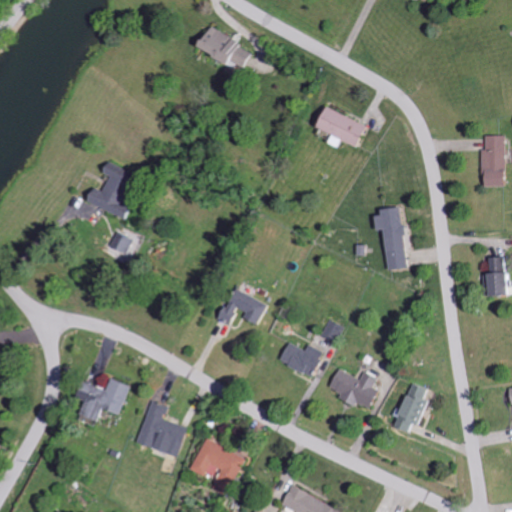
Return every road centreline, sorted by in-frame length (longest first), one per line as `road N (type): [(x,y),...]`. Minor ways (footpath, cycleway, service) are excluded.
road 1 (residential): [(480,511),(427,138),(382,85),(233,0)]
road 2 (residential): [(453,511),(280,428),(124,338),(38,312)]
road 3 (residential): [(0,494),(46,410),(52,369),(38,312),(0,275)]
